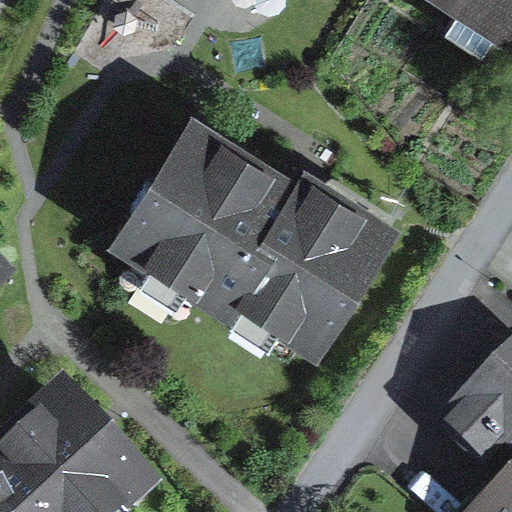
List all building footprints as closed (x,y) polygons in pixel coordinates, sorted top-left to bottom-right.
[(484,0),(501,10),(507,0),(484,0)] [(380,219),(192,112),(125,228),(312,336),(380,219)] [(511,321),(467,375),(476,389),(455,414),(480,435),(498,413),(511,424),(511,321)] [(0,427),(0,511),(115,511),(164,474),(56,362),(0,427)] [(511,511),(511,439),(455,511),(511,511)]
